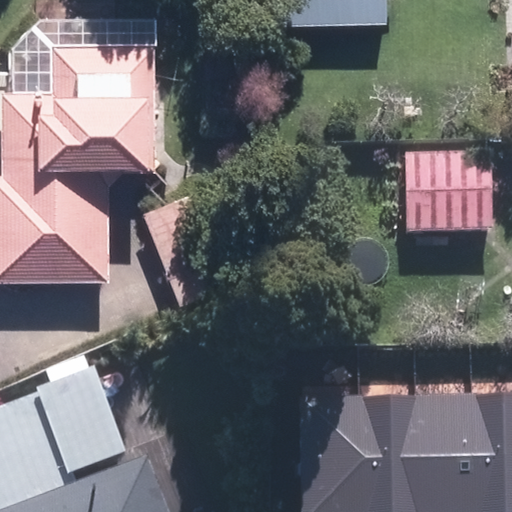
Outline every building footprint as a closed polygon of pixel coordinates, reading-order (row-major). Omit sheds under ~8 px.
[(285,0),(285,15),(397,17),(397,0),(285,0)] [(0,288),(100,289),(100,180),(130,180),(130,173),(142,173),(142,59),(46,59),(46,102),(0,101),(0,288)] [(506,152),(415,150),(413,231),(504,233),(506,152)] [(234,170),(152,206),(193,299),(275,263),(234,170)] [(0,511),(150,511),(135,471),(62,499),(57,486),(110,466),(82,390),(0,420),(0,511)] [(511,511),(511,396),(301,400),(303,511),(511,511)]
